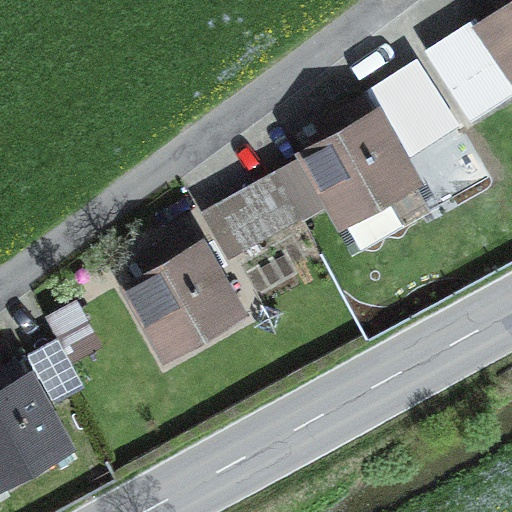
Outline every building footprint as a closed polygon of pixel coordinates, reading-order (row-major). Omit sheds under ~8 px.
[(430,54),(470,118),(511,89),(511,0),(494,0),(500,9),(430,54)] [(326,141),(306,152),(359,246),(401,224),(383,191),(410,176),(397,152),(419,137),(424,144),(455,124),(418,67),(367,100),(364,96),(316,123),(326,141)] [(278,177),(300,216),(323,203),(302,164),(278,177)] [(244,247),(300,216),(278,177),(222,209),(244,247)] [(131,285),(165,347),(236,309),(190,229),(141,255),(151,274),(131,285)] [(49,317),(63,344),(90,330),(76,302),(49,317)] [(84,385),(62,346),(34,361),(56,400),(84,385)] [(0,475),(64,440),(18,360),(0,370),(0,475)]
